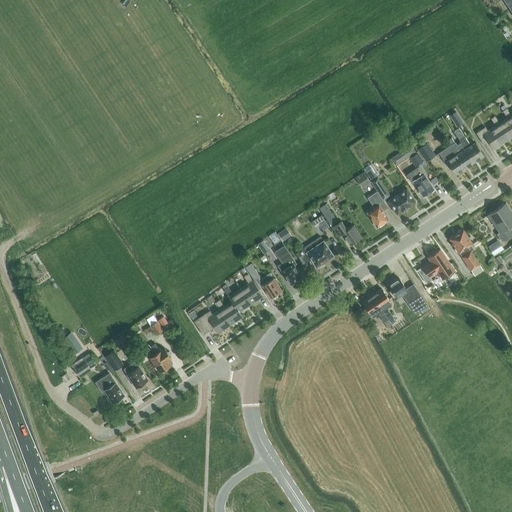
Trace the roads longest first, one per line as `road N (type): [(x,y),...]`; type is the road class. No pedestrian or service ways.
road 1 (tertiary): [(251,380),(263,347),(289,319),(508,176)]
road 2 (residential): [(251,380),(204,375),(108,433),(54,395)]
road 3 (tertiary): [(305,511),(255,430),(251,380)]
road 4 (trunk): [(50,511),(0,375)]
road 5 (track): [(54,395),(0,266)]
